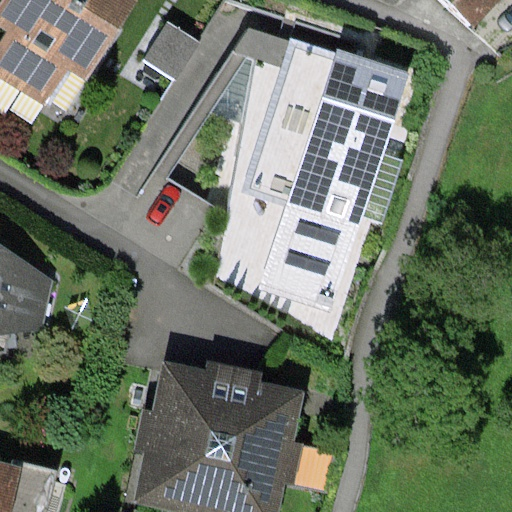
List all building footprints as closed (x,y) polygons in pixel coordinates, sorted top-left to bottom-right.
[(142,0),(3,0),(0,6),(0,106),(60,141),(142,0)] [(434,0),(464,29),(491,0),(434,0)] [(350,248),(406,90),(289,49),(242,35),(221,202),(233,207),(206,283),(323,324),(350,248)] [(61,282),(0,246),(0,335),(32,332),(61,282)] [(278,511),(298,403),(153,377),(128,511),(278,511)] [(36,511),(45,486),(0,472),(0,511),(36,511)]
